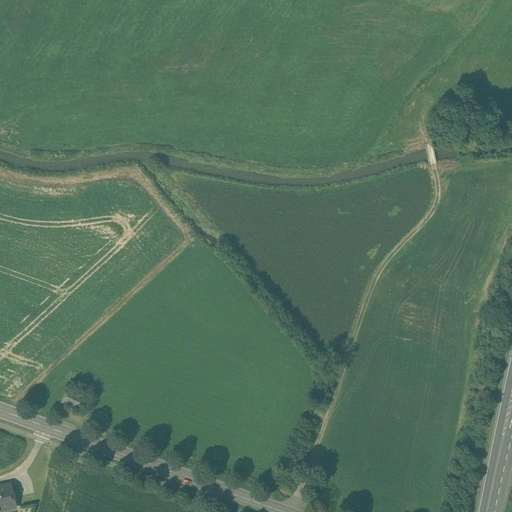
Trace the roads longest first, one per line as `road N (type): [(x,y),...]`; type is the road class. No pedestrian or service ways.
road 1 (track): [(291,511),(369,291),(435,202),(424,113),(439,95),(478,93),(511,112)]
road 2 (primary): [(48,426),(286,511)]
road 3 (primary): [(511,383),(483,511)]
